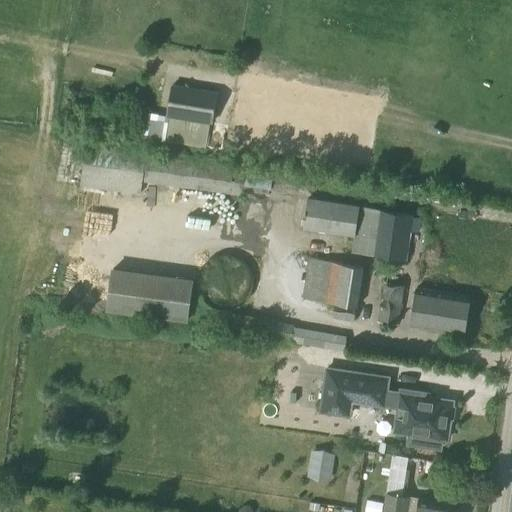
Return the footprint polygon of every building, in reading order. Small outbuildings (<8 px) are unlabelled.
[(141,112),(137,139),(207,151),(217,93),(173,86),(168,116),(141,112)] [(85,150),(81,184),(142,192),(143,182),(271,198),(274,175),(85,150)] [(307,199),(302,228),(353,237),(351,253),(404,261),(409,233),(416,234),(418,219),(411,218),(412,216),(307,199)] [(213,228),(213,212),(200,212),(200,228),(213,228)] [(200,278),(200,288),(204,298),(209,304),(216,309),(224,311),(234,311),(243,307),(250,300),(255,292),(256,283),(255,275),(250,267),(243,260),(234,256),(224,256),(216,258),(209,262),(204,269),(200,278)] [(310,260),(304,299),(337,304),(335,318),(357,322),(365,268),(328,262),(310,260)] [(113,272),(108,310),(189,322),(194,284),(113,272)] [(383,284),(378,322),(398,325),(404,287),(383,284)] [(416,290),(411,328),(463,336),(469,298),(416,290)] [(242,335),(245,317),(244,317),(227,314),(224,328),(224,332),(242,335)] [(274,324),(272,339),(280,341),(342,351),(345,337),(292,328),(292,327),(274,324)] [(388,379),(326,369),(320,411),(348,416),(351,402),(384,407),(384,406),(398,408),(394,433),(410,435),(409,444),(440,449),(442,440),(447,441),(450,421),(453,419),(454,410),(452,407),(452,403),(417,397),(418,394),(400,391),(400,395),(386,392),(388,379)] [(367,440),(384,442),(388,411),(371,409),(367,440)] [(391,445),(379,444),(378,453),(389,455),(391,445)] [(385,495),(382,511),(456,511),(457,506),(385,495)]
